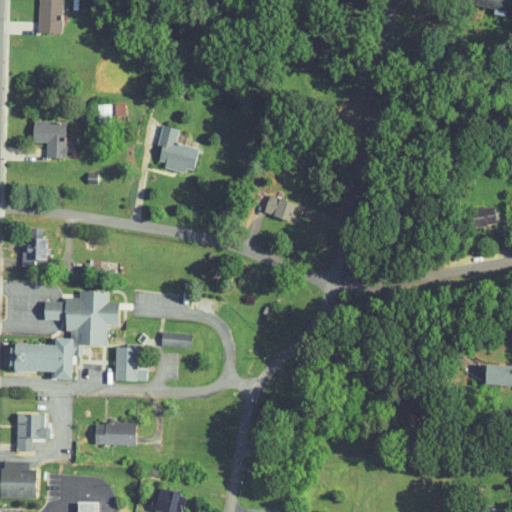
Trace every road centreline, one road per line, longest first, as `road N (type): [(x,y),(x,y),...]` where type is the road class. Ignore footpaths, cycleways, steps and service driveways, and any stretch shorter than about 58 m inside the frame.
road 1 (residential): [(218,511),(233,416),(262,365),(310,310),(348,209),(395,0)]
road 2 (residential): [(511,261),(351,287),(316,285),(217,244),(0,204)]
